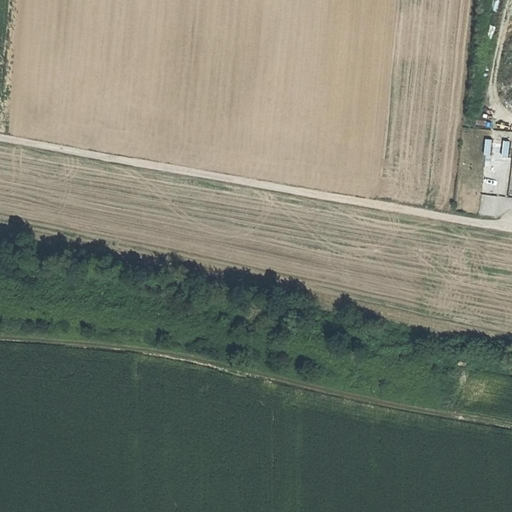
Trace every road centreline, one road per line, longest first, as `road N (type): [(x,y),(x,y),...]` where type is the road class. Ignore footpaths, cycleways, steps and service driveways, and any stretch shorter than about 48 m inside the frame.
road 1 (track): [(511,228),(0,137)]
road 2 (track): [(0,338),(119,344),(511,416)]
